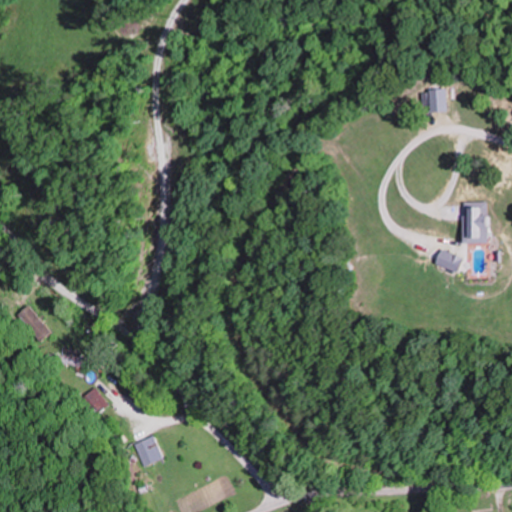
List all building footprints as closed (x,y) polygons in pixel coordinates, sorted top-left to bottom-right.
[(464,242),(488,242),(488,216),(464,216),(464,242)] [(13,317),(36,342),(49,331),(26,305),(13,317)] [(46,365),(88,365),(88,356),(46,356),(46,365)] [(96,414),(108,405),(95,387),(83,396),(96,414)] [(134,443),(142,466),(162,458),(153,436),(134,443)]
